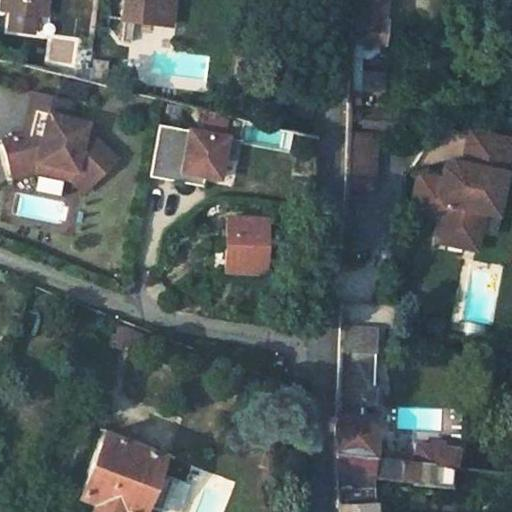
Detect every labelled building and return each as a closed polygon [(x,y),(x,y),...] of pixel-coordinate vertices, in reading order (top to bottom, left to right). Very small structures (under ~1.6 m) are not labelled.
[(45,16),(46,0),(0,0),(0,10),(4,11),(2,33),(32,36),(34,15),(45,16)] [(123,0),(121,20),(165,25),(168,0),(123,0)] [(352,0),(349,84),(360,85),(363,51),(381,52),(384,17),(379,17),(380,0),(352,0)] [(362,71),(360,85),(383,87),(384,73),(362,71)] [(69,120),(73,104),(36,94),(32,110),(69,120)] [(348,130),(399,130),(400,105),(349,102),(348,130)] [(118,160),(88,131),(90,125),(69,120),(32,110),(25,136),(5,141),(12,168),(38,162),(77,172),(92,187),(118,160)] [(254,141),(315,159),(316,136),(259,122),(254,141)] [(155,123),(146,175),(216,187),(225,134),(155,123)] [(498,193),(511,139),(470,129),(462,162),(452,160),(442,166),(440,177),(418,172),(410,209),(440,216),(439,219),(446,232),(466,236),(478,229),(482,211),(487,191),(498,193)] [(348,136),(346,184),(346,189),(374,190),(375,137),(348,136)] [(77,172),(38,162),(12,168),(14,178),(39,173),(72,181),(85,194),(92,187),(77,172)] [(493,214),(498,193),(487,191),(482,211),(493,214)] [(228,215),(224,269),(259,271),(262,217),(228,215)] [(446,232),(439,219),(434,239),(474,248),(478,229),(466,236),(446,232)] [(115,319),(106,345),(126,352),(142,359),(152,333),(136,328),(115,319)] [(374,386),(376,327),(341,326),(337,456),(375,460),(377,433),(362,416),(362,407),(377,408),(377,386),(374,386)] [(160,460),(101,437),(76,498),(92,506),(90,511),(138,511),(141,505),(153,511),(165,481),(152,477),(160,460)] [(454,469),(456,451),(415,447),(413,464),(454,469)] [(339,511),(371,511),(370,478),(385,481),(411,483),(413,464),(337,456),(339,511)]
